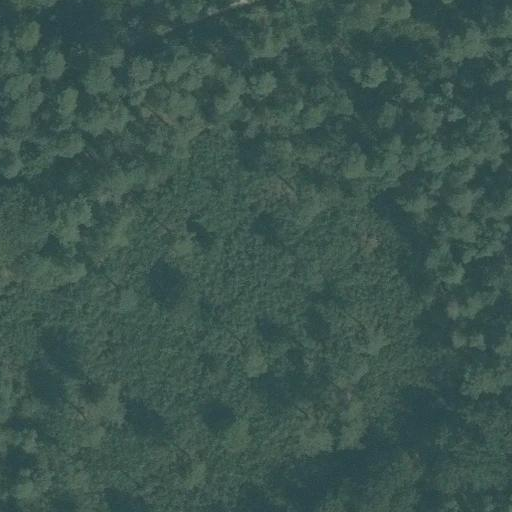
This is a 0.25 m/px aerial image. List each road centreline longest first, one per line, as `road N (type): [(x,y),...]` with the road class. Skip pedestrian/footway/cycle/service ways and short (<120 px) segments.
road 1 (unknown): [(228,0),(0,80)]
road 2 (track): [(368,511),(511,419)]
